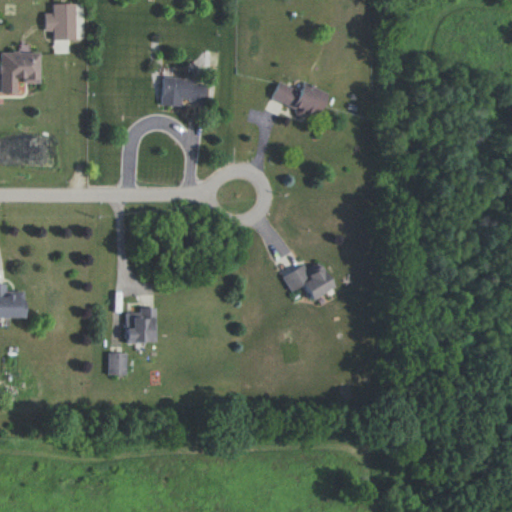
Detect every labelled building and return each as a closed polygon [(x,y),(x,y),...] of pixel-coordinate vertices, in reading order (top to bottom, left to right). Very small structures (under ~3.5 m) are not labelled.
[(72,3),(50,4),(50,12),(41,12),(42,31),(50,31),(50,40),(72,39),(72,3)] [(37,82),(38,53),(0,51),(0,92),(14,93),(14,81),(37,82)] [(190,78),(160,77),(158,105),(179,106),(179,100),(204,101),(204,84),(190,83),(190,78)] [(297,91),(276,81),(268,99),(306,116),(308,111),(315,114),(325,93),(301,82),(297,91)] [(300,265),(279,275),(286,291),(300,285),(306,299),(328,289),(316,262),(302,269),(300,265)] [(152,307),(136,308),(137,312),(122,313),(123,342),(154,341),(152,307)] [(124,374),(124,352),(105,353),(106,375),(124,374)]
